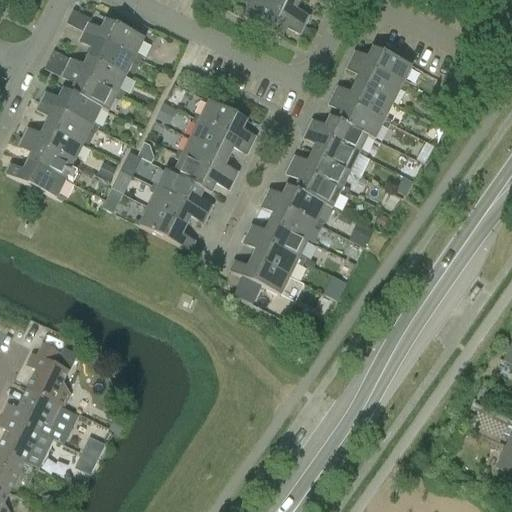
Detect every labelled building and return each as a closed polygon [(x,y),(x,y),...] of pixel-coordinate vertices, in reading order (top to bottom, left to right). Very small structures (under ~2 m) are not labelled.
[(303,27),(247,0),(245,4),(251,7),(244,21),(282,40),(286,31),(298,37),(299,35),(302,29),(303,27)] [(247,0),(303,27),(307,18),(295,12),(300,3),(292,0),(247,0)] [(138,38),(143,27),(130,21),(125,31),(138,38)] [(85,35),(140,62),(142,59),(136,56),(144,40),(138,38),(125,31),(106,22),(101,32),(89,26),(85,35)] [(305,38),(308,31),(302,29),(299,35),(305,38)] [(88,59),(126,77),(132,64),(138,67),(140,62),(85,35),(80,44),(93,50),(88,59)] [(351,63),(407,90),(409,86),(403,84),(410,69),(373,50),(368,61),(355,54),(351,63)] [(67,71),(123,98),(125,94),(119,92),(126,77),(88,59),(84,68),(72,62),(67,71)] [(354,87),(392,106),(399,91),(405,94),(407,90),(351,63),(346,73),(359,78),(354,87)] [(71,95),(71,96),(100,110),(100,111),(107,114),(115,100),(121,102),(123,98),(67,71),(63,80),(75,86),(71,95)] [(333,99),(389,126),(391,122),(386,120),(392,106),(354,87),(350,96),(338,90),(333,99)] [(460,106),(465,95),(454,89),(449,100),(460,106)] [(42,104),(98,132),(100,127),(93,124),(100,111),(100,110),(71,96),(71,95),(64,91),(58,101),(47,95),(42,104)] [(337,123),(368,138),(367,139),(374,142),(381,127),(387,130),(389,126),(333,99),(329,108),(341,114),(337,123)] [(46,128),(83,146),(89,133),(96,136),(98,132),(42,104),(38,113),(50,120),(46,128)] [(202,119),(196,116),(194,120),(249,147),(254,138),(241,132),(246,122),(209,104),(202,119)] [(155,124),(168,130),(169,127),(177,112),(164,106),(164,105),(162,110),(155,123),(155,124)] [(309,132),(364,159),(366,155),(361,153),(367,139),(368,138),(337,123),(330,119),(326,129),(313,123),(309,132)] [(191,141),(228,159),(232,150),(245,156),(249,147),(194,120),(192,124),(198,127),(191,141)] [(25,140),(80,168),(82,163),(76,160),(83,146),(46,128),(42,137),(29,131),(25,140)] [(312,156),(350,175),(356,161),(362,163),(364,159),(309,132),(304,141),(317,147),(312,156)] [(28,164),(65,182),(72,169),(78,172),(80,168),(25,140),(20,149),(33,155),(28,164)] [(176,156),(231,183),(236,174),(224,168),(228,159),(191,141),(184,155),(178,152),(176,156)] [(430,157),(434,150),(425,144),(421,151),(430,157)] [(144,147),(136,161),(152,168),(154,162),(151,150),(144,147)] [(173,177),(173,178),(203,192),(203,193),(210,196),(215,187),(227,192),(231,183),(176,156),(174,160),(180,163),(173,177)] [(291,168),(347,195),(349,191),(343,188),(350,175),(312,156),(308,165),(295,159),(291,168)] [(65,182),(28,164),(24,173),(12,167),(7,177),(62,205),(65,199),(58,196),(65,182)] [(111,183),(117,172),(105,167),(100,177),(111,183)] [(325,207),(324,208),(332,212),(339,196),(345,199),(347,195),(291,168),(286,177),(299,183),(294,192),(294,193),(325,207)] [(151,190),(207,217),(211,207),(199,201),(203,193),(203,192),(173,178),(173,177),(167,174),(159,188),(154,185),(151,190)] [(394,193),(395,194),(402,198),(404,199),(412,185),(402,179),(394,193)] [(266,201),(321,229),(323,224),(318,222),(324,208),(325,207),(294,193),(294,192),(287,188),(283,198),(270,192),(266,201)] [(148,210),(185,229),(190,220),(202,226),(207,217),(151,190),(150,194),(155,196),(148,210)] [(269,225),(307,244),(313,230),(319,233),(321,229),(266,201),(261,211),(273,216),(269,225)] [(185,229),(148,210),(142,224),(136,221),(133,226),(189,254),(194,243),(181,237),(185,229)] [(389,222),(382,219),(378,228),(384,231),(389,222)] [(248,237),(304,264),(306,261),(300,258),(307,244),(269,225),(265,234),(252,228),(248,237)] [(374,232),(359,225),(350,243),(365,250),(374,232)] [(252,261),(290,280),(296,266),(302,269),(304,264),(248,237),(243,247),(256,253),(252,261)] [(281,298),(283,294),(290,280),(252,261),(247,270),(235,264),(230,275),(242,280),(234,296),(252,305),(261,289),(281,298)] [(476,286),(468,297),(474,301),(481,290),(476,286)] [(27,391),(63,409),(69,396),(62,384),(67,373),(53,366),(59,355),(43,347),(37,358),(32,356),(26,368),(36,372),(27,391)] [(502,362),(503,363),(511,367),(511,357),(507,355),(506,354),(502,362)] [(63,425),(57,422),(63,409),(27,391),(17,410),(8,405),(2,416),(38,434),(43,425),(59,432),(63,425)] [(0,445),(0,453),(23,464),(38,434),(2,416),(0,421),(0,429),(6,432),(0,445)] [(463,425),(470,428),(474,419),(467,416),(463,425)] [(300,433),(292,443),(296,446),(304,436),(300,433)] [(92,443),(85,457),(97,462),(103,448),(92,443)] [(495,472),(497,473),(511,480),(511,451),(507,449),(495,472)] [(0,489),(9,494),(23,464),(0,453),(0,489)] [(89,478),(97,462),(85,457),(77,473),(89,478)] [(9,494),(0,489),(0,511),(8,511),(4,505),(9,494)] [(42,502),(44,510),(58,507),(56,499),(42,502)]
